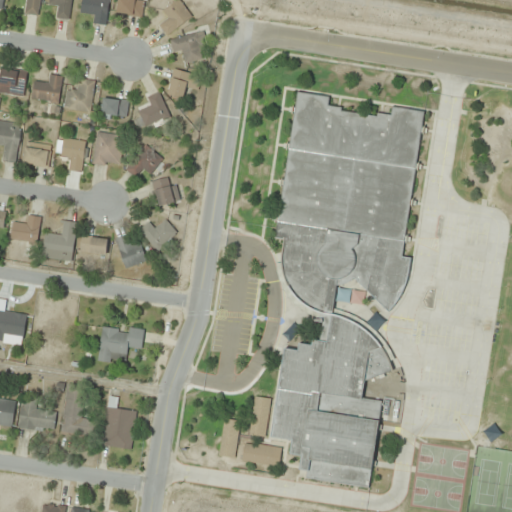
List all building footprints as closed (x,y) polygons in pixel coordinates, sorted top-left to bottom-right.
[(40,0),(11,0),(12,0),(28,2),(27,14),(39,15),(40,0)] [(71,0),(48,0),(48,6),(57,7),(56,18),(69,20),(71,0)] [(91,15),(89,21),(104,26),(111,1),(106,0),(83,0),(80,12),(91,15)] [(145,0),(141,0),(118,0),(116,14),(142,17),(145,0)] [(178,0),(162,12),(169,21),(160,27),(167,36),(192,17),(178,0)] [(183,52),(187,64),(208,58),(200,31),(170,40),(175,54),(183,52)] [(28,73),(2,68),(0,80),(0,93),(23,97),(28,73)] [(184,99),(188,89),(196,92),(201,77),(175,69),(167,94),(184,99)] [(34,83),(32,100),(60,102),(62,77),(46,76),(46,83),(34,83)] [(90,113),(95,82),(78,79),(77,90),(68,88),(64,109),(90,113)] [(391,308),(412,274),(405,261),(421,117),(329,106),(330,97),(295,93),(276,267),(292,297),(323,317),(321,336),(282,356),(273,438),(292,440),(290,455),(301,457),(299,470),(308,471),(306,480),(371,487),(380,401),(362,399),(364,384),(391,369),(391,368),(374,336),(336,312),(338,289),(350,283),(391,308)] [(129,101),(103,98),(101,119),(127,121),(129,101)] [(22,125),(0,121),(0,146),(6,147),(4,161),(16,163),(22,125)] [(123,135),(97,133),(94,165),(120,168),(123,135)] [(83,171),(83,140),(58,140),(58,160),(66,160),(66,171),(83,171)] [(23,163),(48,167),(52,147),(27,142),(23,163)] [(144,169),(150,175),(163,161),(147,146),(126,169),(135,178),(144,169)] [(159,206),(180,201),(174,177),(153,182),(159,206)] [(15,223),(10,239),(35,246),(42,220),(27,215),(24,226),(15,223)] [(159,252),(178,234),(165,220),(157,228),(150,221),(139,233),(159,252)] [(43,256),(72,260),(77,224),(63,222),(62,234),(46,232),(43,256)] [(107,254),(107,239),(82,238),(82,254),(107,254)] [(128,243),(128,238),(121,238),(121,265),(143,265),(143,243),(128,243)] [(0,342),(23,346),(27,317),(6,314),(7,305),(0,303),(0,342)] [(98,362),(117,364),(118,355),(130,356),(131,347),(142,349),(144,330),(102,325),(98,362)] [(95,438),(97,419),(83,417),(86,387),(67,385),(61,435),(95,438)] [(53,433),(56,411),(37,408),(39,396),(24,394),(19,428),(53,433)] [(137,411),(116,409),(118,398),(108,397),(101,446),(131,450),(137,411)] [(0,427),(12,429),(16,401),(0,398),(0,427)] [(242,462),(279,467),(281,448),(245,443),(242,462)] [(66,511),(67,511),(48,503),(43,511),(66,511)]
